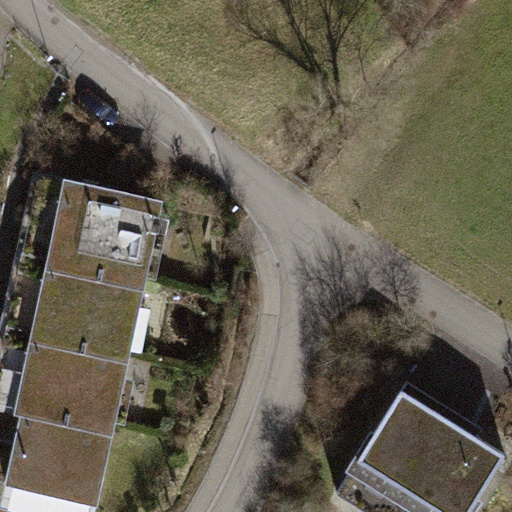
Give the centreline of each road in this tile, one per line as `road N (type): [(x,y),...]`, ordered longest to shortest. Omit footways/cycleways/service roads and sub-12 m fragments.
road 1 (residential): [(329,251),(121,100),(20,0)]
road 2 (residential): [(227,511),(275,435),(329,251)]
road 3 (residential): [(511,364),(329,251)]
